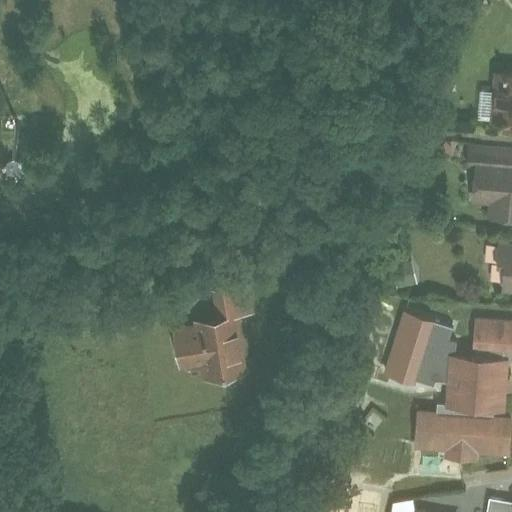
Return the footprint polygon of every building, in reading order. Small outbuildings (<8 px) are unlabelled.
[(511,60),(511,73),(489,71),(486,122),(495,122),(495,125),(511,126),(511,60)] [(511,147),(465,144),(464,163),(471,163),(467,204),(485,206),(484,219),(511,221),(511,147)] [(511,244),(497,243),(494,266),(503,267),(500,293),(511,294),(511,244)] [(415,285),(409,263),(387,268),(393,290),(415,285)] [(190,325),(169,327),(174,370),(196,367),(198,383),(243,377),(236,318),(251,316),(247,285),(208,290),(211,317),(190,320),(190,325)] [(453,328),(402,313),(385,374),(432,387),(434,380),(446,383),(448,355),(456,356),(458,344),(450,341),(453,328)] [(511,323),(473,321),(470,357),(508,359),(508,364),(511,364),(511,323)] [(508,364),(508,359),(470,357),(456,356),(448,355),(446,383),(444,406),(444,408),(493,411),(504,412),(508,364)] [(509,459),(511,418),(492,417),(493,411),(444,408),(444,406),(435,405),(435,413),(416,411),(413,453),(442,455),(442,461),(477,463),(478,457),(509,459)] [(511,511),(511,499),(489,496),(486,511),(511,511)]
